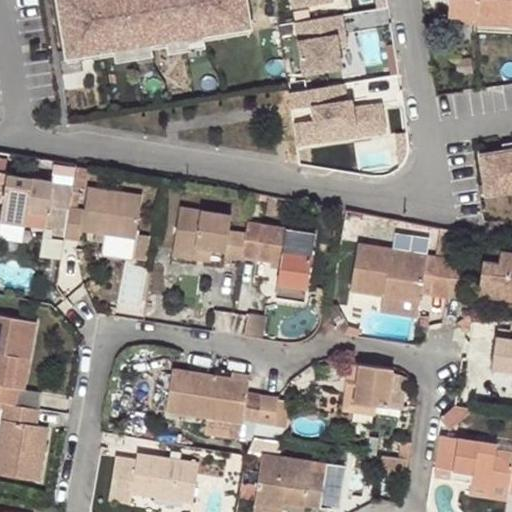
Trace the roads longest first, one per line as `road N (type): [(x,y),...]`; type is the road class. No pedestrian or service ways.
road 1 (residential): [(409,511),(432,392),(425,367),(403,353),(328,340),(269,356),(139,328),(115,334),(97,359),(73,511)]
road 2 (residential): [(404,0),(431,156),(426,179),(401,199),(20,137)]
road 3 (residential): [(20,137),(0,6)]
